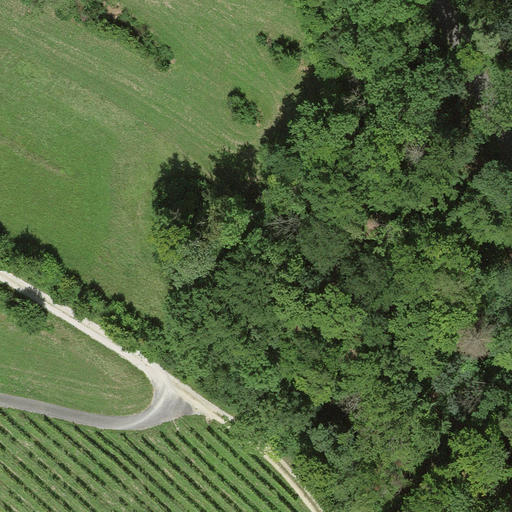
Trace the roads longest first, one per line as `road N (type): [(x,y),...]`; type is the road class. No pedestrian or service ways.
road 1 (track): [(0,277),(170,383)]
road 2 (track): [(170,383),(232,427),(314,511)]
road 3 (track): [(0,397),(135,419),(170,383)]
